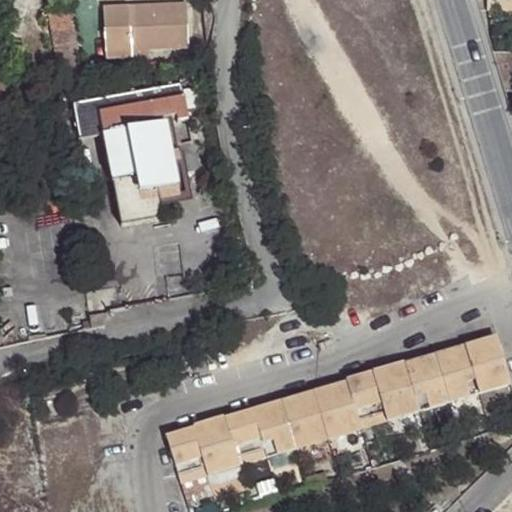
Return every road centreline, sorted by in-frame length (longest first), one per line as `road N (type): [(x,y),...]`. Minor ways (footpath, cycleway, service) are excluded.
road 1 (unclassified): [(0,360),(266,299),(226,56),(226,0)]
road 2 (residential): [(452,0),(511,191)]
